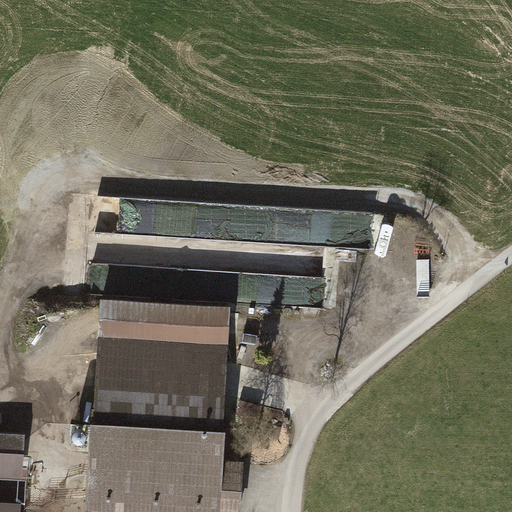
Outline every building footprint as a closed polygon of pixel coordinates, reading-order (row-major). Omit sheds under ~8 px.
[(333,213),(332,243),(369,243),(369,213),(333,213)] [(232,307),(100,300),(96,378),(94,421),(226,428),(228,381),(232,307)] [(89,509),(128,511),(131,455),(190,458),(224,460),(226,428),(94,421),(89,509)] [(24,433),(0,431),(0,478),(21,479),(24,433)] [(128,511),(149,511),(186,511),(190,458),(131,455),(128,511)] [(224,460),(190,458),(186,511),(240,511),(243,461),(224,460)] [(20,511),(21,503),(0,501),(0,511),(20,511)]
